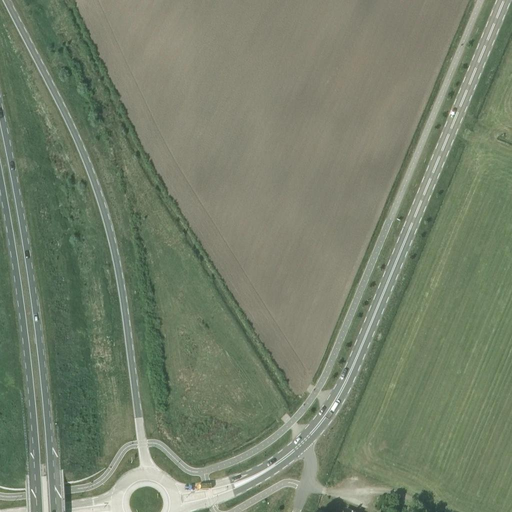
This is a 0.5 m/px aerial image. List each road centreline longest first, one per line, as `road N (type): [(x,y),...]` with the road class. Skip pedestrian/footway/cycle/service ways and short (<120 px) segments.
road 1 (primary): [(148,476),(99,198),(5,0)]
road 2 (primary): [(301,445),(347,379),(502,0)]
road 3 (primary): [(51,511),(43,383),(0,112)]
road 4 (primary): [(0,183),(30,385),(39,511)]
